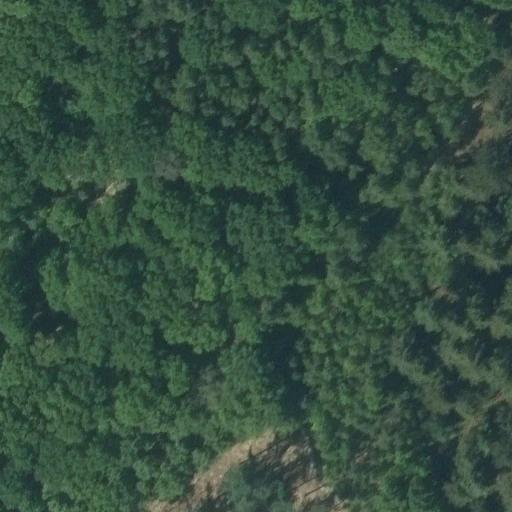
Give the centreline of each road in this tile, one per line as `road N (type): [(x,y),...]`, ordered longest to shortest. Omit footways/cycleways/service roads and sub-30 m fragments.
road 1 (track): [(511,50),(368,240),(272,345)]
road 2 (track): [(272,345),(347,511)]
